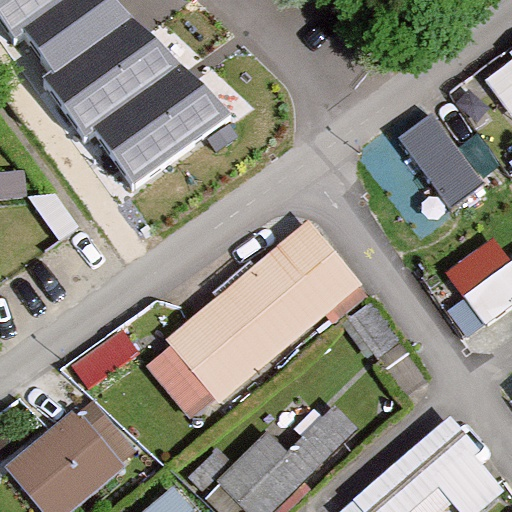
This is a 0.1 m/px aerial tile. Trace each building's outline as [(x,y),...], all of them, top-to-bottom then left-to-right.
[(0,0),(0,11),(13,28),(54,0),(0,0)] [(54,0),(13,28),(53,81),(137,23),(112,0),(54,0)] [(53,81),(93,134),(185,68),(137,23),(53,81)] [(511,55),(475,86),(509,128),(511,125),(511,55)] [(93,134),(134,188),(233,113),(185,68),(93,134)] [(431,118),(380,157),(408,193),(431,175),(465,218),(492,197),(431,118)] [(361,290),(309,227),(170,341),(222,404),(361,290)] [(511,312),(511,255),(455,297),(483,334),(511,312)] [(87,379),(145,351),(131,322),(73,350),(87,379)] [(68,409),(0,463),(38,511),(63,511),(117,470),(68,409)] [(281,459),(267,444),(207,501),(218,511),(285,511),(360,441),(331,411),(281,459)] [(477,511),(503,490),(445,423),(343,511),(406,511),(429,492),(446,511),(477,511)] [(187,511),(172,494),(150,511),(187,511)]
